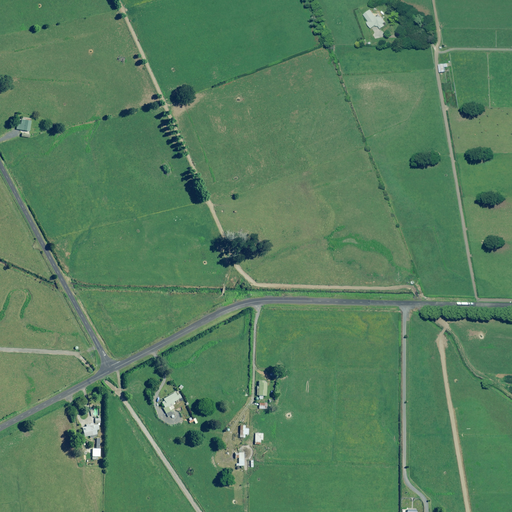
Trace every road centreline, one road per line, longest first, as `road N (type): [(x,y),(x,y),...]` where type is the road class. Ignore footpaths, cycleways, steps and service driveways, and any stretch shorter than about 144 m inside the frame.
road 1 (unclassified): [(111,370),(248,302),(511,305)]
road 2 (unclassified): [(0,164),(111,370)]
road 3 (unclassified): [(0,428),(111,370)]
